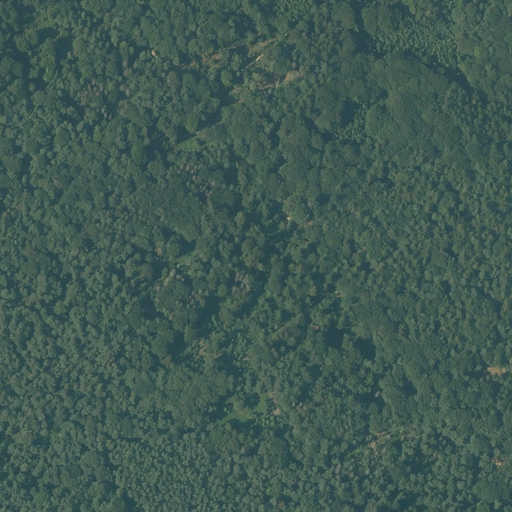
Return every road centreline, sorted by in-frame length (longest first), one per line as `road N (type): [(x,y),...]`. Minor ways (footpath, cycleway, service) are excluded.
road 1 (track): [(423,381),(198,110)]
road 2 (track): [(232,511),(191,421),(65,220)]
road 3 (track): [(198,110),(0,273)]
road 4 (track): [(327,0),(198,110)]
road 5 (track): [(501,511),(485,462),(423,381)]
road 6 (track): [(198,110),(106,0)]
